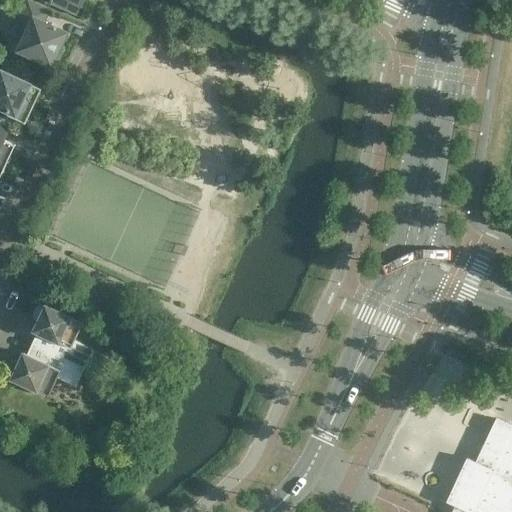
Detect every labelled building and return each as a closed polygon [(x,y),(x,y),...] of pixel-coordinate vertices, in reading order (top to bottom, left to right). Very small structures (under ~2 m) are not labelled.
[(49,11),(49,10),(27,0),(17,22),(28,27),(28,28),(29,28),(24,39),(23,39),(17,51),(52,67),(68,32),(44,21),(44,20),(48,11),(49,11)] [(80,7),(69,2),(65,10),(76,16),(80,7)] [(31,84),(36,73),(0,55),(0,107),(9,111),(7,115),(26,123),(36,101),(35,100),(38,93),(39,94),(42,89),(31,84)] [(0,178),(8,162),(16,145),(5,140),(5,139),(4,139),(8,131),(9,131),(10,130),(0,125),(0,178)] [(33,341),(32,343),(85,367),(94,349),(75,340),(84,322),(46,305),(44,304),(42,304),(40,304),(39,305),(38,306),(36,307),(35,308),(35,309),(34,311),(34,313),(34,314),(34,316),(34,317),(35,318),(36,320),(37,321),(38,322),(34,330),(38,332),(37,332),(38,332),(33,341)] [(76,386),(85,367),(32,343),(32,344),(32,345),(28,354),(27,354),(24,353),(20,361),(19,361),(18,361),(15,361),(13,361),(12,362),(11,363),(9,364),(8,366),(8,367),(7,368),(7,369),(7,371),(7,372),(8,373),(8,374),(9,375),(9,376),(10,377),(12,378),(49,395),(58,377),(76,386)] [(511,511),(511,425),(496,418),(484,443),(476,462),(467,458),(447,502),(455,506),(452,511),(511,511)] [(92,450),(106,456),(112,443),(98,437),(92,450)]
